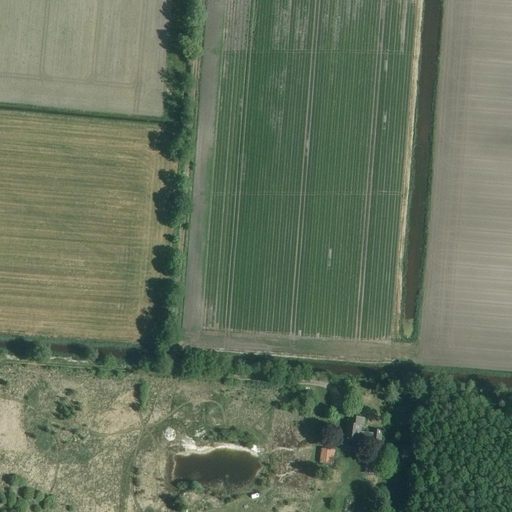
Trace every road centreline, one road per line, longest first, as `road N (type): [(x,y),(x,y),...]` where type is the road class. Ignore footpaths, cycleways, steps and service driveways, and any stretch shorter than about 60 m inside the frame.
road 1 (track): [(0,357),(325,384),(342,412)]
road 2 (track): [(511,395),(431,388),(420,394),(409,511)]
